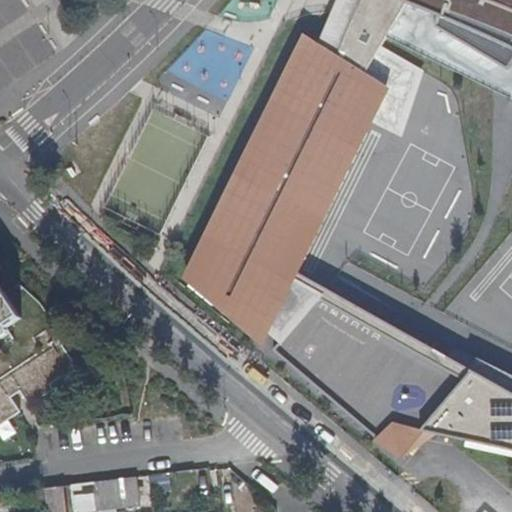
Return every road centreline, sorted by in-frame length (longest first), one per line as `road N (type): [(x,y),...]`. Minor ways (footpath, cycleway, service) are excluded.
road 1 (residential): [(277,426),(0,167)]
road 2 (residential): [(0,478),(252,444),(277,426)]
road 3 (tertiary): [(168,0),(0,155)]
road 4 (residential): [(277,426),(378,511)]
